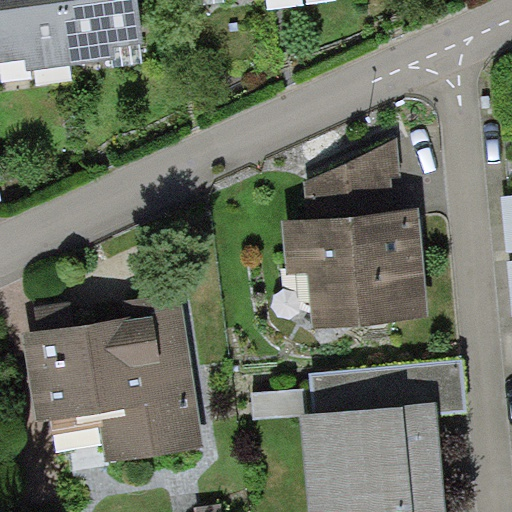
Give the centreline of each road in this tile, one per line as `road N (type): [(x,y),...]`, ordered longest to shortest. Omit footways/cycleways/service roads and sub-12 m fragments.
road 1 (residential): [(0,259),(459,45)]
road 2 (residential): [(459,45),(496,511)]
